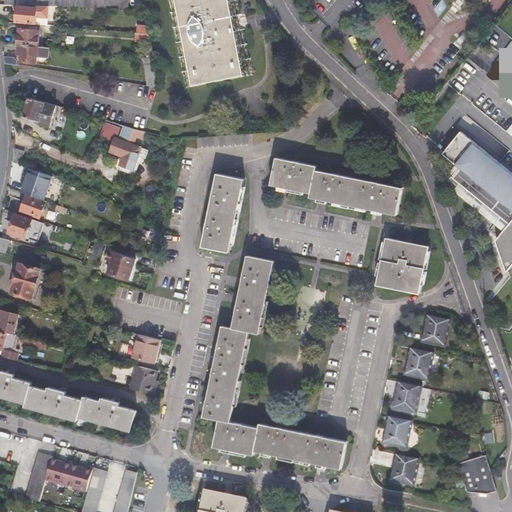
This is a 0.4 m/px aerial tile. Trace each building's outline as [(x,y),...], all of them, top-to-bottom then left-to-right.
[(47,6),(128,10),(128,0),(4,0),(4,4),(34,5),(47,6)] [(195,86),(175,0),(169,0),(188,87),(195,86)] [(175,0),(195,86),(253,74),(237,0),(175,0)] [(46,25),(47,6),(34,5),(34,8),(16,7),(16,12),(15,22),(46,25)] [(147,34),(145,19),(141,19),(139,19),(138,19),(135,33),(147,34)] [(19,32),(17,44),(19,44),(38,46),(40,30),(37,30),(37,27),(32,26),(31,27),(31,28),(31,29),(19,27),(19,32)] [(143,43),(149,44),(147,34),(135,33),(132,33),(132,42),(143,43)] [(145,59),(152,60),(149,44),(143,43),(145,59)] [(49,56),(50,48),(38,46),(19,44),(17,53),(21,54),(21,59),(36,61),(36,55),(49,56)] [(511,51),(494,73),(511,87),(511,51)] [(4,61),(16,63),(16,60),(14,57),(3,55),(4,61)] [(148,86),(157,87),(152,60),(145,59),(143,59),(148,86)] [(56,106),(28,98),(22,117),(38,122),(37,124),(49,128),(56,106)] [(402,99),(398,100),(397,106),(400,109),(405,107),(406,103),(402,99)] [(108,135),(116,138),(120,127),(105,122),(100,136),(107,139),(108,135)] [(94,136),(99,126),(94,124),(88,133),(94,136)] [(127,145),(132,130),(121,127),(117,140),(115,139),(114,139),(113,141),(109,153),(122,158),(119,167),(133,171),(138,156),(140,149),(127,145)] [(511,167),(463,127),(445,149),(462,164),(455,173),(503,213),(511,220),(497,237),(509,269),(511,265),(511,167)] [(11,160),(20,163),(24,150),(12,145),(11,160)] [(147,152),(140,149),(138,156),(146,159),(147,152)] [(301,191),(295,161),(276,157),(270,184),(301,191)] [(315,165),(297,162),(303,191),(310,192),(309,196),(396,215),(402,188),(315,169),(315,165)] [(45,200),(54,175),(28,166),(24,178),(19,191),(25,193),(44,200),(45,200)] [(239,177),(216,172),(201,244),(229,250),(244,178),(239,177)] [(38,217),(44,200),(25,193),(22,202),(19,211),(38,217)] [(43,221),(16,212),(13,223),(10,233),(37,242),(43,221)] [(162,235),(152,228),(148,239),(161,243),(162,235)] [(0,251),(5,253),(8,239),(0,236),(0,251)] [(419,294),(428,248),(386,238),(376,285),(419,294)] [(130,281),(137,257),(112,249),(109,259),(114,261),(110,274),(130,281)] [(215,446),(254,454),(255,450),(342,468),(347,442),(261,423),(260,427),(231,421),(250,331),(260,333),(275,261),(248,255),(232,329),(222,327),(203,415),(220,419),(215,446)] [(32,300),(40,269),(20,264),(11,294),(32,300)] [(0,330),(14,334),(19,314),(0,309),(0,330)] [(444,345),(449,322),(427,317),(422,340),(444,345)] [(0,348),(3,349),(2,356),(17,360),(20,349),(13,347),(17,335),(14,334),(0,330),(0,348)] [(154,364),(160,341),(139,336),(134,359),(154,364)] [(48,349),(49,343),(23,337),(22,342),(48,349)] [(426,378),(432,352),(410,348),(404,373),(426,378)] [(131,389),(152,394),(157,370),(136,365),(131,389)] [(82,414),(133,428),(138,410),(120,405),(120,402),(103,397),(102,400),(85,396),(84,399),(66,394),(67,390),(49,386),(48,389),(31,385),(32,381),(15,376),(16,373),(0,368),(0,391),(28,399),(27,403),(80,417),(82,414)] [(414,412),(420,387),(398,382),(393,407),(414,412)] [(405,446),(410,421),(388,417),(383,442),(405,446)] [(46,476),(53,455),(39,451),(25,498),(39,502),(46,476)] [(46,476),(59,480),(65,459),(53,455),(46,476)] [(412,486),(417,461),(395,456),(390,481),(412,486)] [(75,485),(82,464),(73,462),(74,459),(66,457),(65,459),(59,480),(75,485)] [(489,497),(498,494),(488,458),(458,465),(467,495),(489,497)] [(87,489),(94,467),(94,465),(87,463),(86,465),(82,464),(75,485),(87,489)] [(80,511),(95,511),(107,471),(94,467),(87,489),(80,511)] [(127,511),(137,474),(126,470),(113,511),(127,511)] [(244,511),(247,499),(205,490),(200,511),(244,511)]
